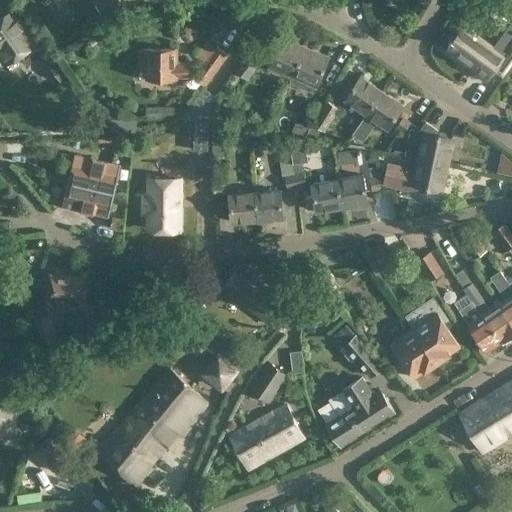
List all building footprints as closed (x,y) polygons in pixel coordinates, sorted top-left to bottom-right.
[(122,5),(118,0),(105,0),(97,5),(104,16),(122,5)] [(0,46),(7,42),(17,56),(36,43),(12,9),(0,16),(0,46)] [(449,43),(447,47),(477,69),(485,75),(486,76),(494,66),(501,71),(511,56),(511,18),(492,45),(463,24),(453,39),(451,38),(448,42),(449,43)] [(291,77),(305,44),(281,34),(270,58),(263,57),(256,68),(267,67),(291,77)] [(305,44),(291,77),(289,82),(313,92),(316,85),(330,55),(305,44)] [(228,55),(215,45),(192,77),(205,87),(228,55)] [(178,61),(178,47),(138,48),(138,67),(145,67),(145,79),(178,79),(178,77),(189,77),(189,61),(178,61)] [(256,68),(263,57),(251,47),(234,68),(247,79),(256,68)] [(60,60),(50,68),(60,81),(70,74),(60,60)] [(380,91),(359,76),(343,99),(365,113),(380,91)] [(380,91),(365,113),(351,133),(363,141),(376,121),(387,128),(402,106),(380,91)] [(325,131),(339,108),(326,99),(311,123),(325,131)] [(175,116),(175,105),(145,106),(146,116),(175,116)] [(229,115),(209,109),(209,119),(226,124),(229,115)] [(403,116),(395,127),(403,133),(411,121),(403,116)] [(135,134),(137,120),(105,117),(105,118),(114,131),(135,134)] [(209,119),(194,119),(193,150),(208,150),(209,119)] [(307,126),(295,122),(291,132),(304,136),(307,126)] [(242,129),(230,130),(230,139),(242,139),(242,129)] [(453,137),(423,130),(418,156),(448,163),(453,137)] [(224,154),(223,134),(211,134),(212,155),(224,154)] [(113,152),(129,156),(132,142),(116,139),(113,152)] [(308,161),(305,144),(290,146),(292,155),(293,164),(301,162),(308,161)] [(511,175),(511,160),(503,152),(501,152),(499,159),(497,172),(511,175)] [(74,154),(68,180),(114,191),(121,165),(74,154)] [(448,163),(418,156),(409,155),(407,165),(387,161),(382,185),(419,193),(421,185),(442,190),(448,163)] [(293,173),(296,187),(306,185),(303,171),(302,171),(293,173)] [(337,177),(342,207),(368,202),(363,172),(337,177)] [(287,189),(296,187),(293,173),(284,175),(287,189)] [(182,231),(183,176),(146,175),(145,191),(140,191),(140,215),(145,215),(145,231),(182,231)] [(382,189),(379,175),(369,177),(372,191),(382,189)] [(342,207),(337,177),(310,182),(315,212),(342,207)] [(114,191),(68,180),(62,206),(108,217),(114,191)] [(214,195),(223,195),(222,183),(213,184),(214,195)] [(257,220),(284,218),(282,188),(254,190),(257,220)] [(257,220),(254,190),(227,192),(230,222),(257,220)] [(422,201),(409,198),(406,209),(420,212),(422,201)] [(123,220),(111,216),(108,228),(120,232),(123,220)] [(0,221),(0,236),(11,236),(9,220),(0,221)] [(511,232),(504,222),(492,231),(506,250),(508,248),(511,245),(511,232)] [(487,249),(474,231),(461,240),(473,259),(487,249)] [(388,242),(365,256),(374,271),(396,257),(388,242)] [(10,246),(0,247),(0,263),(12,263),(10,246)] [(442,273),(430,252),(415,261),(427,282),(442,273)] [(326,288),(336,279),(317,258),(307,258),(307,267),(326,288)] [(168,294),(172,297),(187,280),(176,269),(160,286),(168,294)] [(221,289),(271,325),(290,298),(254,271),(249,279),(235,269),(221,289)] [(511,287),(509,283),(500,270),(490,276),(505,298),(499,302),(497,299),(495,300),(511,326),(511,287)] [(47,313),(33,316),(38,341),(57,336),(54,324),(61,323),(63,311),(77,313),(78,304),(81,304),(84,277),(47,271),(44,299),(46,299),(44,308),(48,309),(47,313)] [(484,299),(472,282),(463,288),(471,301),(500,342),(502,341),(503,342),(511,335),(511,326),(495,300),(493,302),(495,305),(489,309),(483,300),(484,299)] [(172,297),(168,294),(151,315),(197,354),(214,334),(172,297)] [(433,295),(405,314),(412,326),(437,361),(461,345),(445,322),(449,319),(433,295)] [(500,342),(471,301),(458,309),(468,323),(467,324),(486,352),(500,342)] [(87,323),(97,318),(91,307),(81,312),(87,323)] [(437,361),(412,326),(390,342),(414,377),(437,361)] [(356,334),(339,348),(351,362),(355,359),(369,376),(383,365),(356,334)] [(391,353),(384,342),(374,348),(382,359),(391,353)] [(0,358),(0,376),(13,374),(9,356),(0,358)] [(268,360),(249,389),(269,402),(288,374),(268,360)] [(204,400),(169,369),(97,451),(135,485),(151,468),(148,466),(175,434),(183,435),(205,406),(204,400)] [(327,422),(325,423),(340,447),(395,411),(381,388),(373,392),(362,375),(341,388),(342,389),(344,392),(330,401),(339,415),(327,422)] [(511,378),(457,412),(482,453),(511,434),(511,378)] [(17,406),(0,399),(0,434),(7,436),(17,406)] [(286,401),(228,434),(248,470),(306,438),(286,401)] [(77,448),(86,437),(74,428),(66,439),(77,448)] [(52,435),(51,436),(36,446),(47,463),(46,463),(51,471),(68,460),(52,435)]
